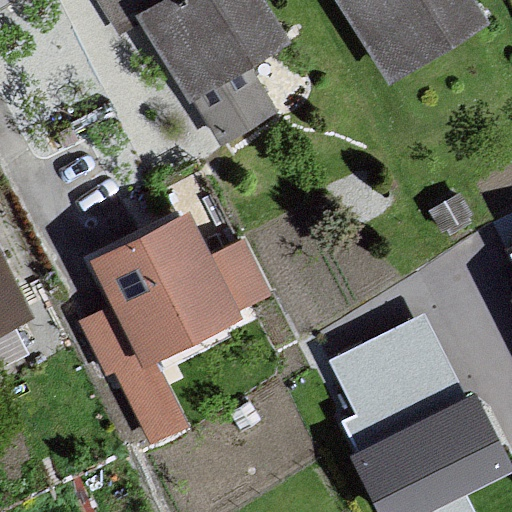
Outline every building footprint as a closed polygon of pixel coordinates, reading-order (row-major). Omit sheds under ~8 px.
[(93,0),(120,38),(138,28),(213,151),(270,131),(249,73),(276,47),(249,0),(93,0)] [(459,0),(330,0),(329,1),(390,92),(478,29),(459,0)] [(214,243),(192,199),(83,252),(107,302),(77,316),(102,368),(112,366),(149,443),(184,426),(149,354),(277,293),(245,228),(214,243)] [(0,246),(0,329),(32,314),(0,246)] [(464,397),(423,309),(325,353),(353,414),(338,421),(379,511),(422,511),(511,471),(511,465),(477,390),(464,397)]
